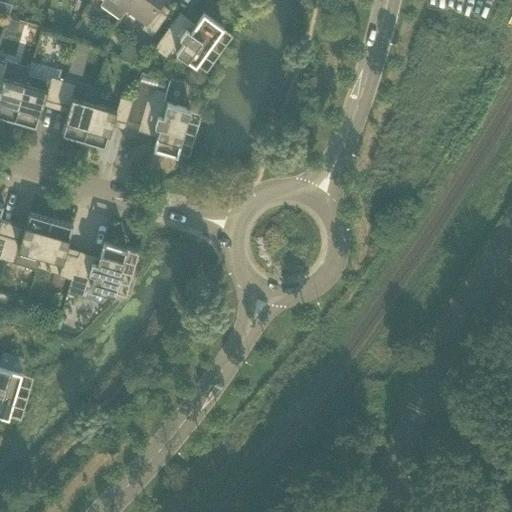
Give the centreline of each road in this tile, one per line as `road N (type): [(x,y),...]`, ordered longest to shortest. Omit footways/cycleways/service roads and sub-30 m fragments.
road 1 (tertiary): [(110,511),(207,391),(266,293)]
road 2 (residential): [(235,227),(0,161)]
road 3 (unclassified): [(395,448),(511,236)]
road 4 (tertiary): [(314,200),(338,161),(387,0)]
road 5 (tertiary): [(266,293),(304,293),(332,268),(336,231),(314,200)]
